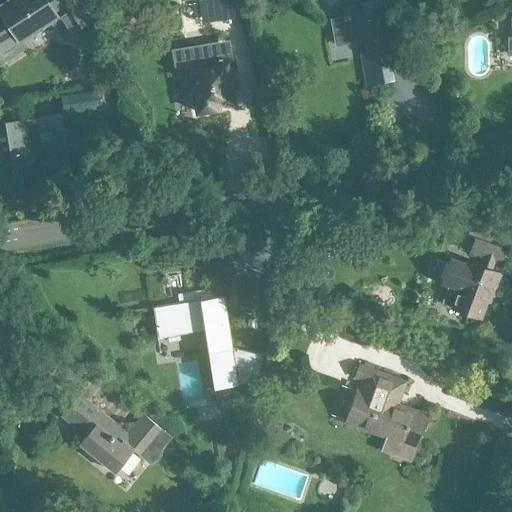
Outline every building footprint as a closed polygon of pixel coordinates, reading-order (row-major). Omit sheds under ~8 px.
[(0,52),(22,38),(21,37),(54,15),(60,24),(84,9),(78,0),(7,0),(6,1),(8,3),(0,7),(0,52)] [(231,0),(199,0),(201,15),(219,12),(220,19),(234,17),(231,0)] [(347,16),(331,19),(336,44),(352,41),(367,39),(369,51),(362,52),(368,83),(391,79),(378,8),(384,7),(397,5),(395,0),(370,0),(371,1),(345,6),(347,16)] [(190,68),(184,69),(188,91),(193,90),(197,112),(219,108),(218,104),(233,101),(231,87),(230,83),(237,82),(236,75),(234,61),(212,65),(208,44),(186,47),(190,68)] [(98,90),(61,96),(64,113),(101,108),(98,90)] [(69,168),(60,113),(37,117),(37,121),(8,126),(11,145),(15,144),(20,171),(34,169),(35,174),(69,168)] [(120,143),(109,144),(111,160),(122,158),(120,143)] [(442,302),(453,306),(452,308),(479,317),(485,300),(488,291),(492,292),(499,273),(491,270),(494,261),(500,262),(505,249),(475,238),(470,252),(482,256),(479,265),(469,262),(468,265),(450,259),(442,281),(449,284),(442,302)] [(213,388),(237,384),(255,381),(262,355),(232,347),(226,312),(215,314),(211,288),(176,293),(177,302),(152,306),(157,336),(204,329),(213,388)] [(281,309),(275,325),(295,332),(300,316),(281,309)] [(425,415),(395,404),(400,393),(401,394),(406,380),(359,364),(355,377),(362,379),(358,391),(356,390),(345,420),(387,435),(382,448),(410,459),(425,415)] [(170,436),(143,413),(127,432),(110,419),(109,422),(102,416),(103,413),(79,393),(61,415),(85,435),(79,443),(103,463),(107,459),(118,468),(133,450),(148,463),(155,461),(160,454),(161,448),(170,436)]
